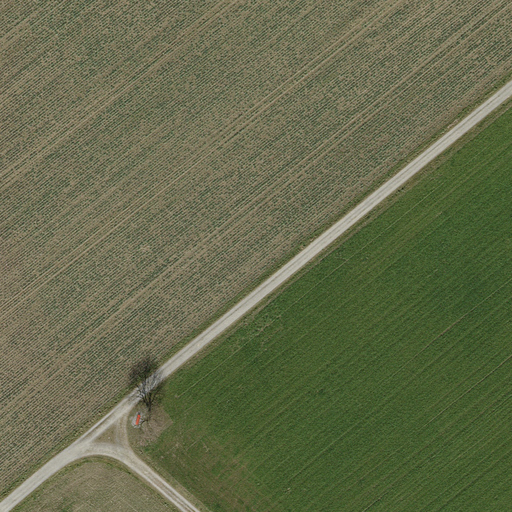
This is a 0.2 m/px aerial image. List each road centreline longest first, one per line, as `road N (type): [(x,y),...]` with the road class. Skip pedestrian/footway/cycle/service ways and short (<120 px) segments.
road 1 (track): [(97,431),(511,83)]
road 2 (track): [(0,511),(97,431)]
road 3 (track): [(192,511),(97,431)]
